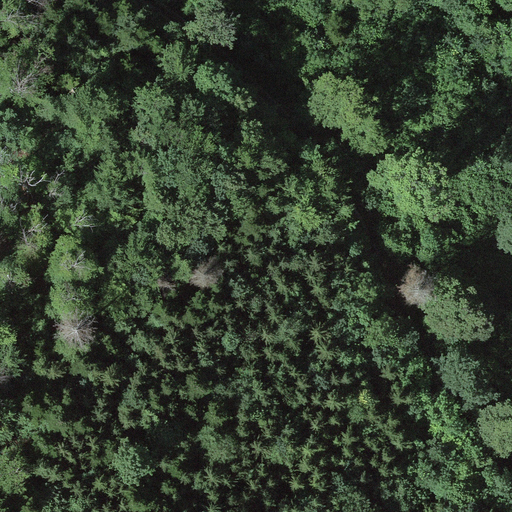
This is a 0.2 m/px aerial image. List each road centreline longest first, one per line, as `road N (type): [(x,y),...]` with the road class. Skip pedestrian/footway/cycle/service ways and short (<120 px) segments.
road 1 (track): [(511,467),(438,375),(359,222),(295,128),(234,61),(155,0)]
road 2 (track): [(511,109),(429,0)]
